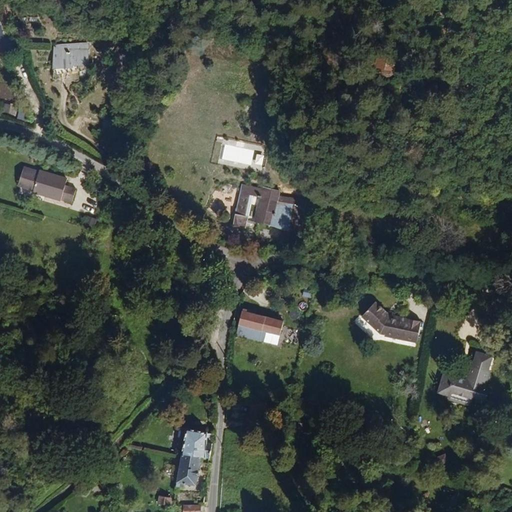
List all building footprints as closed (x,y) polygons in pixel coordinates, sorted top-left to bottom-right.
[(409,13),(412,4),(407,2),(404,11),(409,13)] [(0,53),(27,49),(15,21),(18,43),(0,46),(0,53)] [(0,46),(18,43),(15,21),(0,23),(0,46)] [(89,63),(90,47),(58,45),(56,71),(73,72),(76,63),(89,63)] [(397,78),(400,55),(381,53),(378,77),(397,78)] [(91,193),(80,189),(82,185),(58,178),(40,173),(35,187),(47,191),(46,196),(70,203),(84,208),(91,193)] [(258,196),(261,188),(259,188),(258,189),(238,186),(237,193),(258,196)] [(295,237),(301,201),(300,200),(275,196),(276,190),(261,188),(258,196),(237,193),(233,214),(246,217),(245,219),(271,223),(270,227),(282,229),(283,230),(281,243),(303,246),(306,239),(304,237),(301,238),(295,237)] [(145,226),(143,221),(140,216),(138,214),(136,212),(129,232),(135,232),(142,234),(145,226)] [(244,229),(246,222),(270,227),(271,223),(245,219),(246,217),(233,214),(231,227),(244,229)] [(420,349),(424,328),(402,324),(400,326),(389,324),(385,321),(386,318),(375,309),(363,323),(382,340),(387,341),(387,343),(397,344),(398,341),(406,343),(405,346),(420,349)] [(284,330),(236,319),(230,342),(256,348),(258,338),(281,343),(284,330)] [(279,353),(281,343),(258,338),(256,348),(279,353)] [(490,358),(473,353),(470,360),(489,363),(490,358)] [(482,391),(488,373),(486,373),(489,363),(470,360),(468,367),(466,365),(461,380),(452,377),(453,373),(444,370),(436,394),(448,399),(449,395),(470,403),(470,401),(482,405),(487,392),(482,391)] [(467,410),(470,403),(449,395),(448,399),(447,402),(467,410)] [(204,444),(204,435),(204,434),(183,430),(179,454),(199,458),(207,459),(209,444),(204,444)] [(193,486),(199,458),(179,454),(173,489),(182,490),(183,486),(193,486)]
